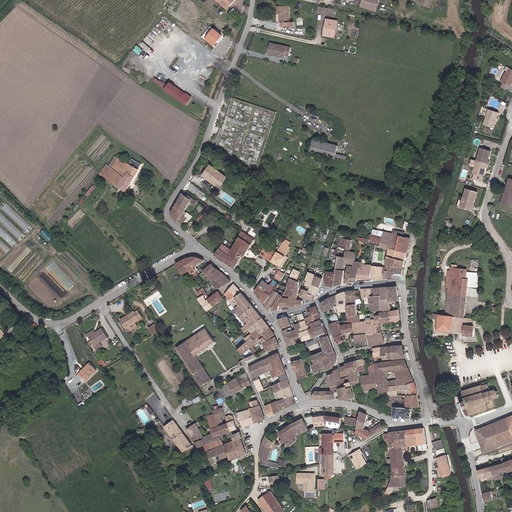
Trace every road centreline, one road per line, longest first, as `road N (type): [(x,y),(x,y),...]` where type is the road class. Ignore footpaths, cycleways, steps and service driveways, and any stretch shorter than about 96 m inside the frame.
road 1 (unclassified): [(252,0),(200,150),(167,208),(196,248)]
road 2 (tertiary): [(0,286),(35,318),(60,323),(196,248)]
road 3 (residential): [(511,303),(509,262),(485,212),(511,131)]
road 4 (residential): [(317,298),(359,284),(403,282),(408,340)]
road 5 (tertiary): [(304,401),(428,422)]
